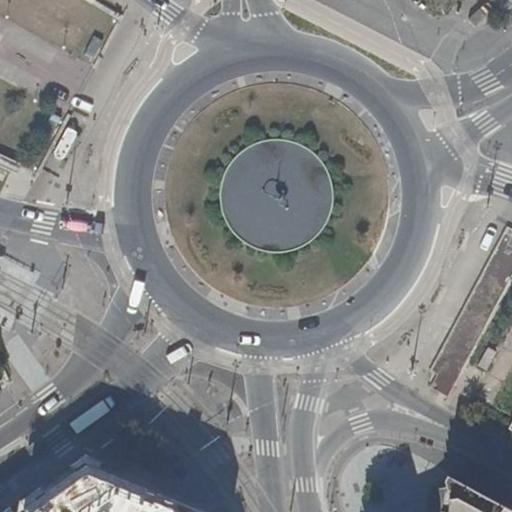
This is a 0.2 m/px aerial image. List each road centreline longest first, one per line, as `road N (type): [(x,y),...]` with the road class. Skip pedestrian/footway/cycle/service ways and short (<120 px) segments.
road 1 (motorway): [(0,138),(511,402)]
road 2 (motorway): [(511,282),(80,31)]
road 3 (primary): [(0,482),(144,371),(196,317)]
road 4 (primary): [(233,54),(186,78),(151,117),(131,166),(138,244)]
road 5 (primary): [(148,266),(107,342),(0,434)]
road 6 (primary): [(327,331),(373,303),(406,259),(421,207),(416,153)]
road 7 (primary): [(307,464),(360,420),(478,436)]
road 8 (primary): [(327,331),(380,380),(478,436)]
road 9 (tertiary): [(250,338),(272,511)]
road 10 (primary): [(0,212),(138,244)]
road 11 (primary): [(511,64),(467,88),(385,98)]
road 12 (tertiary): [(307,464),(316,334)]
road 13 (primary): [(385,98),(343,65),(274,48)]
